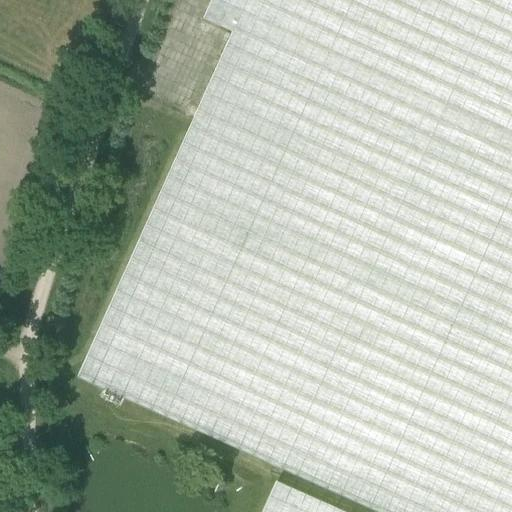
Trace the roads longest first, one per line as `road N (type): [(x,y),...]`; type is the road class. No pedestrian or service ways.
road 1 (track): [(156,0),(34,352),(0,339)]
road 2 (unclassified): [(37,511),(34,352)]
